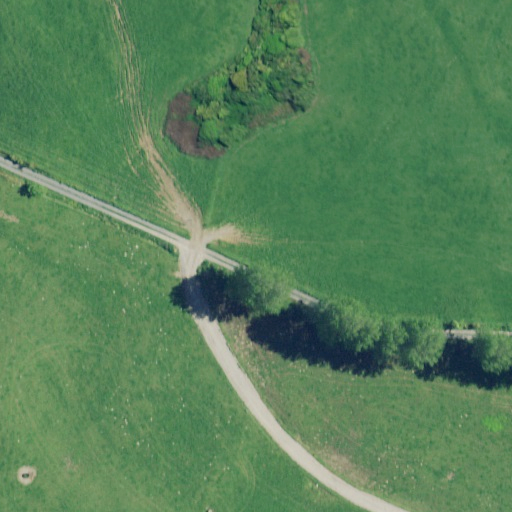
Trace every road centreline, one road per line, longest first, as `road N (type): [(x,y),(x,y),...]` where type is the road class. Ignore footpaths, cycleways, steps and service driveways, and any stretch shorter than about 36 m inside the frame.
road 1 (track): [(0,150),(335,314),(511,342)]
road 2 (unknown): [(184,240),(184,273),(202,315),(274,424),(341,479),(403,511)]
